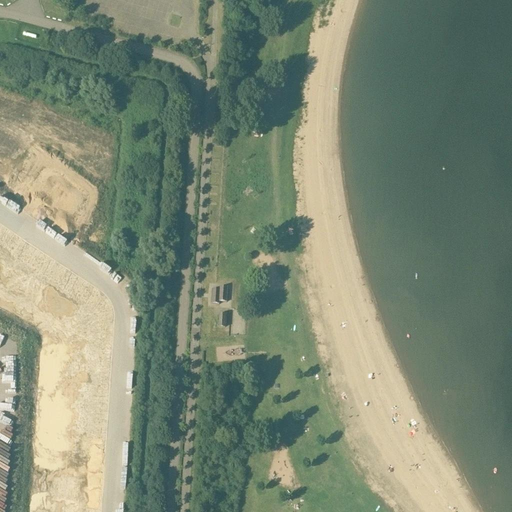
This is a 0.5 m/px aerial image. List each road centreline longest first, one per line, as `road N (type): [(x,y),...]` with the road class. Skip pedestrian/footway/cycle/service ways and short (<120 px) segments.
road 1 (unclassified): [(170,511),(196,81),(177,59),(0,12)]
road 2 (track): [(0,42),(151,82),(166,95),(142,511)]
road 3 (unclassified): [(183,511),(214,38)]
